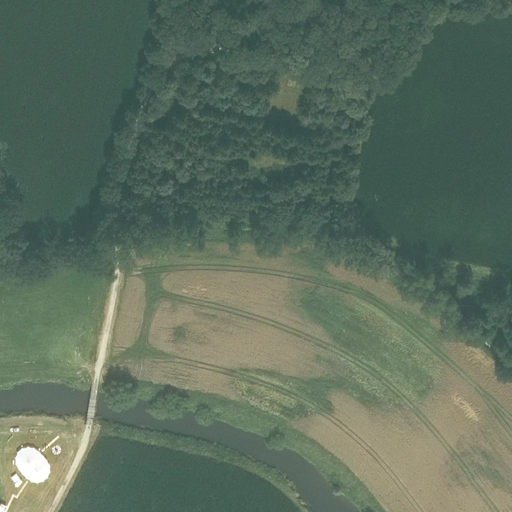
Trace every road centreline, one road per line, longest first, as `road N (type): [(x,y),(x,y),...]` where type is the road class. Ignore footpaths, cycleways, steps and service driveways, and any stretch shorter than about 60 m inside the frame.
road 1 (track): [(284,62),(189,54),(171,62),(146,93),(117,187),(117,268),(89,427),(51,511)]
road 2 (unclassified): [(441,0),(380,69),(284,62)]
